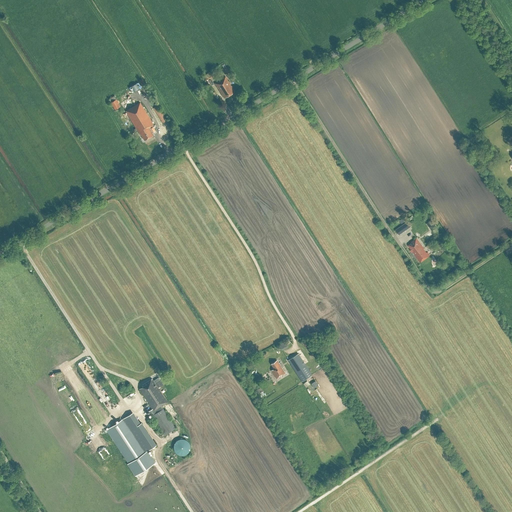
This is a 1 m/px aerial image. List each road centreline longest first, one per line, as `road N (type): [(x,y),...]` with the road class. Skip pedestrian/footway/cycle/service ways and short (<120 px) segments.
road 1 (tertiary): [(0,253),(426,0)]
road 2 (track): [(292,80),(429,289),(511,248)]
road 3 (track): [(303,348),(182,145)]
road 4 (track): [(108,189),(0,22)]
road 5 (track): [(437,418),(298,511)]
road 6 (track): [(126,405),(159,442),(153,454),(191,511)]
